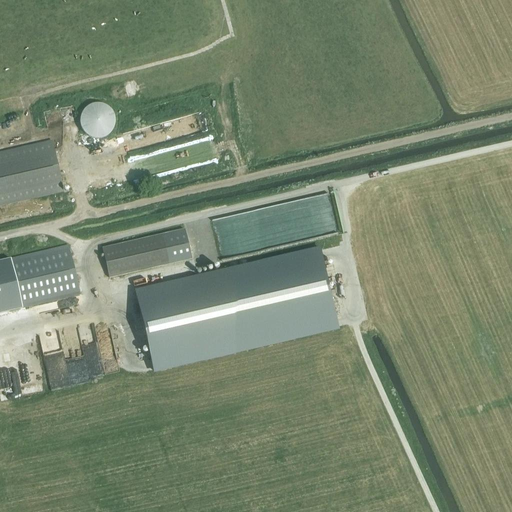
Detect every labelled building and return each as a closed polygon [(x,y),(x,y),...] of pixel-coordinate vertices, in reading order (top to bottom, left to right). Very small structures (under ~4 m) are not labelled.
[(84,134),(87,137),(89,138),(92,139),(95,140),(99,139),(102,139),(105,138),(108,136),(110,133),(112,131),(114,128),(115,124),(115,120),(114,117),(113,114),(112,112),(110,109),(107,107),(104,106),(101,104),(98,104),(95,104),(91,105),(88,106),(86,108),(83,110),(81,113),(80,116),(79,120),(79,124),(80,127),(82,131),(84,134)] [(51,141),(0,153),(0,206),(63,192),(51,141)] [(105,186),(124,181),(122,173),(103,178),(105,186)] [(268,220),(267,220),(268,225),(270,225),(271,218),(278,219),(280,219),(283,229),(285,239),(291,240),(292,245),(286,246),(286,247),(336,236),(324,234),(340,231),(333,195),(255,212),(267,214),(268,220)] [(236,260),(228,219),(213,221),(220,263),(236,260)] [(102,248),(109,278),(191,259),(184,229),(102,248)] [(0,313),(80,295),(68,247),(0,262),(0,313)] [(228,272),(135,293),(140,316),(148,347),(153,371),(246,350),(339,328),(330,289),(321,251),(228,272)] [(42,346),(51,391),(71,387),(61,342),(42,346)]
